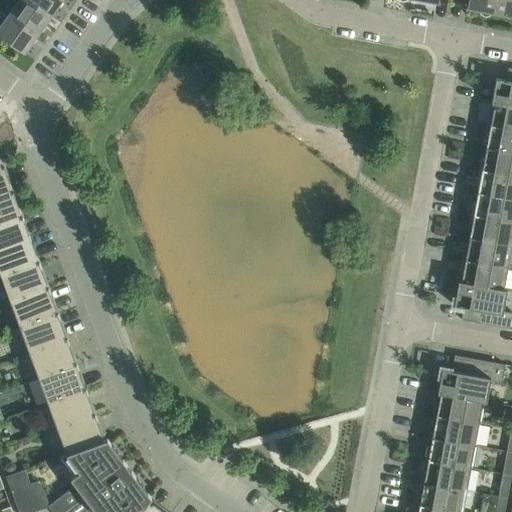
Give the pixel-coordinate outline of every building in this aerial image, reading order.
[(51,16),(28,0),(18,0),(9,14),(38,34),(51,16)] [(62,0),(28,0),(51,16),(62,0)] [(494,12),(496,0),(469,0),(468,7),(478,9),(480,14),(484,16),(489,15),(493,12),(494,12)] [(511,0),(496,0),(494,12),(511,15),(511,0)] [(38,34),(9,14),(0,26),(0,36),(24,53),(38,34)] [(511,68),(508,67),(505,80),(496,78),(491,102),(511,105),(511,68)] [(511,128),(511,105),(491,102),(491,103),(494,103),(492,112),(490,111),(488,120),(488,121),(487,124),(511,128)] [(511,151),(511,128),(487,124),(486,127),(487,127),(485,137),(487,137),(486,146),(485,146),(485,147),(511,151)] [(511,175),(511,151),(485,147),(485,148),(484,157),(481,156),(480,165),(479,165),(479,169),(511,175)] [(0,190),(11,186),(4,165),(1,166),(0,162),(0,190)] [(511,198),(511,175),(479,169),(478,172),(477,182),(479,182),(478,191),(477,191),(477,192),(511,198)] [(0,219),(21,212),(13,191),(10,192),(9,188),(12,187),(11,186),(0,190),(0,219)] [(511,221),(511,198),(477,192),(476,202),(473,201),(471,210),(470,214),(511,221)] [(0,247),(30,237),(22,216),(20,217),(18,213),(21,212),(0,219),(0,247)] [(511,244),(511,221),(470,214),(470,217),(468,226),(471,227),(469,236),(469,237),(511,244)] [(38,258),(30,237),(0,247),(0,272),(1,276),(39,262),(36,262),(35,259),(38,258)] [(508,267),(511,246),(511,244),(469,237),(468,237),(469,237),(467,246),(465,246),(463,255),(462,259),(508,267)] [(504,289),(508,267),(462,259),(462,262),(460,271),(463,272),(461,281),(458,280),(458,281),(506,290),(507,289),(504,289)] [(47,283),(39,262),(1,276),(11,301),(49,288),(48,287),(46,288),(44,284),(47,283)] [(511,312),(503,310),(506,290),(458,281),(454,305),(464,306),(461,319),(511,328),(511,325),(511,312)] [(56,308),(49,288),(11,301),(20,327),(58,313),(58,312),(55,313),(54,309),(56,308)] [(66,334),(58,313),(20,327),(29,352),(67,338),(64,338),(63,335),(66,334)] [(75,359),(67,338),(29,352),(39,377),(77,364),(76,363),(74,364),(72,360),(75,359)] [(501,382),(505,364),(455,354),(452,370),(442,368),(437,392),(486,401),(490,380),(501,382)] [(84,384),(77,364),(39,377),(48,403),(86,389),(86,388),(83,389),(82,385),(84,384)] [(94,410),(86,389),(48,403),(57,428),(95,414),(92,414),(91,411),(94,410)] [(479,422),(483,401),(486,401),(437,392),(440,393),(438,402),(436,401),(434,410),(433,414),(479,422)] [(103,435),(95,414),(57,428),(67,454),(108,438),(107,438),(102,440),(100,436),(103,435)] [(475,445),(479,422),(433,414),(433,417),(431,426),(434,427),(432,436),(431,436),(431,437),(475,445)] [(471,467),(475,445),(431,437),(432,437),(430,447),(427,446),(426,455),(425,455),(425,459),(471,467)] [(138,511),(151,496),(108,438),(67,454),(61,456),(74,474),(70,477),(80,490),(94,508),(96,511),(115,511),(116,511),(138,511)] [(511,475),(511,470),(511,451),(506,451),(502,473),(511,475)] [(467,490),(471,467),(425,459),(424,462),(423,471),(425,472),(424,481),(423,481),(423,482),(467,490)] [(7,463),(6,469),(11,474),(17,472),(17,465),(13,460),(7,463)] [(30,483),(25,469),(17,472),(11,474),(6,476),(18,511),(32,511),(48,506),(49,506),(48,505),(39,480),(30,483)] [(507,497),(511,475),(502,473),(498,496),(507,497)] [(462,511),(467,490),(423,482),(422,491),(419,491),(417,500),(416,504),(462,511)] [(64,511),(79,501),(74,495),(69,489),(48,505),(49,506),(48,506),(52,511),(64,511)] [(74,511),(82,506),(86,511),(88,511),(94,508),(80,490),(74,495),(79,501),(64,511),(74,511)] [(167,511),(153,501),(151,503),(148,501),(151,497),(151,496),(138,511),(167,511)] [(504,511),(507,497),(498,496),(494,511),(504,511)]
